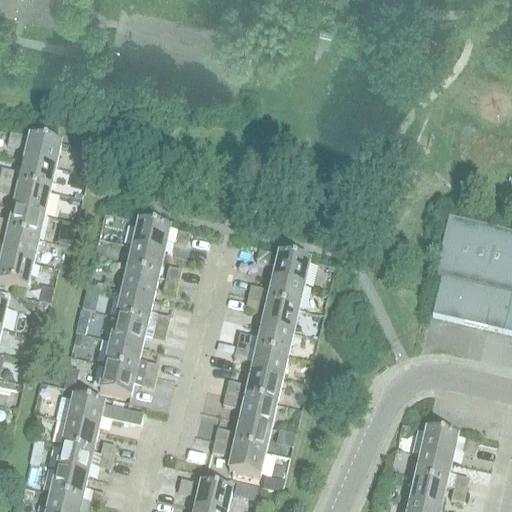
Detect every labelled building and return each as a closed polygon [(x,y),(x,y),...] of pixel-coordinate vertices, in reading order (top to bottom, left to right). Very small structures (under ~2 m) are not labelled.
[(56,24),(61,0),(0,0),(0,11),(22,16),(56,24)] [(21,151),(23,139),(10,136),(8,148),(21,151)] [(56,172),(62,148),(23,139),(21,151),(28,152),(25,165),(56,172)] [(50,196),(56,172),(25,165),(19,189),(50,196)] [(0,180),(0,184),(12,187),(15,176),(2,173),(0,180)] [(0,197),(9,200),(12,187),(0,184),(0,197)] [(45,220),(50,196),(19,189),(14,213),(45,220)] [(39,244),(45,220),(14,213),(8,237),(39,244)] [(511,336),(511,234),(449,220),(435,278),(441,280),(432,318),(511,336)] [(134,250),(165,258),(171,233),(140,226),(134,250)] [(188,250),(191,237),(177,234),(175,247),(188,250)] [(34,268),(39,244),(8,237),(3,261),(34,268)] [(159,281),(165,258),(134,250),(128,274),(159,281)] [(269,269),(272,256),(259,253),(256,266),(269,269)] [(304,289),(310,265),(272,256),(269,269),(276,270),(273,282),(304,289)] [(0,286),(28,293),(34,268),(3,261),(0,271),(0,286)] [(166,283),(179,286),(182,273),(169,270),(166,283)] [(154,305),(159,281),(128,274),(123,298),(154,305)] [(298,313),(304,289),(273,282),(267,306),(298,313)] [(177,297),(179,286),(166,283),(163,294),(177,297)] [(247,301),(260,304),(263,293),(250,290),(247,301)] [(0,333),(2,334),(10,299),(0,296),(0,333)] [(117,322),(155,331),(158,318),(151,316),(154,305),(123,298),(117,322)] [(257,317),(260,304),(247,301),(244,314),(257,317)] [(293,337),(298,313),(267,306),(262,330),(293,337)] [(158,318),(155,331),(168,334),(171,321),(158,318)] [(146,340),(153,342),(155,331),(117,322),(112,346),(143,353),(146,340)] [(287,361),(293,337),(262,330),(256,353),(287,361)] [(155,331),(153,342),(166,345),(168,334),(155,331)] [(236,349),(249,352),(252,340),(239,337),(236,349)] [(137,377),(143,353),(112,346),(106,370),(137,377)] [(246,364),(249,352),(236,349),(233,361),(246,364)] [(281,385),(287,361),(256,353),(250,377),(281,385)] [(144,378),(157,381),(160,369),(147,366),(144,378)] [(131,402),(137,377),(106,370),(100,394),(131,402)] [(276,408),(281,385),(250,377),(244,401),(276,408)] [(154,394),(157,381),(144,378),(141,391),(154,394)] [(225,397),(238,400),(240,388),(228,385),(225,397)] [(235,412),(238,400),(225,397),(222,409),(235,412)] [(270,432),(276,408),(244,401),(239,425),(270,432)] [(101,421),(109,423),(112,411),(73,402),(67,427),(98,434),(101,421)] [(112,411),(109,423),(141,430),(144,418),(112,411)] [(264,456),(270,432),(239,425),(233,449),(264,456)] [(93,458),(98,434),(67,427),(62,450),(93,458)] [(213,444),(226,447),(229,436),(216,433),(213,444)] [(455,455),(462,456),(464,443),(426,434),(421,459),(452,466),(455,455)] [(464,443),(462,456),(475,459),(478,446),(464,443)] [(223,460),(226,447),(213,444),(210,457),(223,460)] [(101,459),(113,462),(116,450),(103,447),(101,459)] [(258,481),(264,456),(233,449),(227,473),(258,481)] [(101,459),(93,458),(62,450),(56,474),(88,482),(90,469),(98,471),(101,459)] [(101,459),(98,471),(111,473),(113,462),(101,459)] [(447,490),(453,492),(456,480),(449,478),(452,466),(421,459),(415,483),(447,490)] [(82,505),(90,507),(92,494),(85,493),(88,482),(56,474),(51,498),(82,505)] [(456,480),(453,492),(467,495),(469,483),(456,480)] [(432,511),(441,511),(447,490),(415,483),(410,507),(432,511)] [(191,500),(193,487),(180,484),(178,497),(191,500)] [(195,511),(227,511),(231,495),(200,489),(195,511)] [(464,506),(467,495),(453,492),(451,503),(464,506)] [(92,494),(90,507),(102,510),(105,497),(92,494)] [(80,511),(82,505),(51,498),(47,511),(80,511)]
